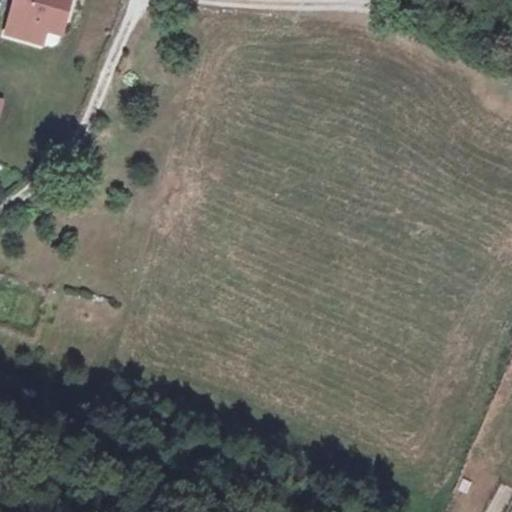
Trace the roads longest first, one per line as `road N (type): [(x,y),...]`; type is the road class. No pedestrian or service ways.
road 1 (residential): [(144,0),(105,97),(41,184),(0,209)]
road 2 (track): [(274,0),(511,28)]
